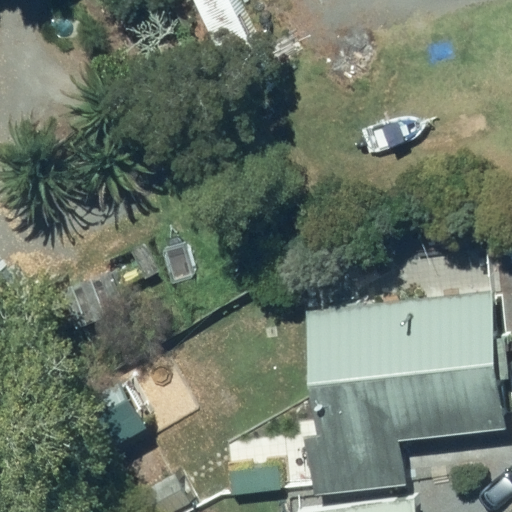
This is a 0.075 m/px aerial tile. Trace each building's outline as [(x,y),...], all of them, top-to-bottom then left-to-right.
[(0,321),(35,294),(0,250),(0,321)] [(149,255),(72,276),(83,316),(112,308),(126,360),(174,347),(149,255)] [(511,415),(498,284),(311,303),(323,422),(313,423),(320,486),(410,477),(405,428),(511,417),(511,415)] [(283,441),(234,444),(235,464),(284,461),(283,441)] [(425,511),(423,488),(296,504),(297,511),(425,511)]
